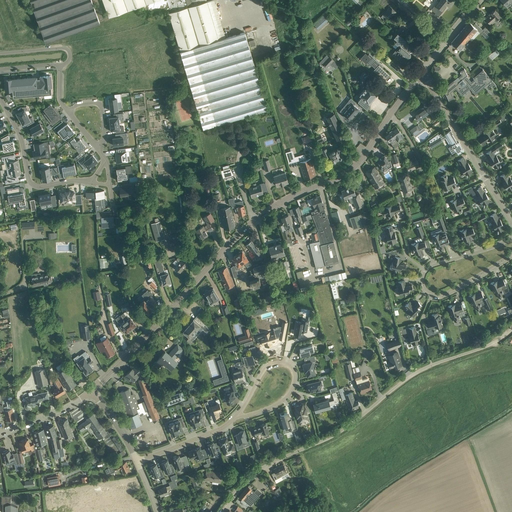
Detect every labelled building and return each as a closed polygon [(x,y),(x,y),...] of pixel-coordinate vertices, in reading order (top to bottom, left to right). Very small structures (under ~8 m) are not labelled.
[(99,22),(91,0),(30,0),(45,41),(99,22)] [(102,0),(109,17),(146,3),(149,10),(168,3),(171,12),(168,12),(203,128),(267,109),(244,32),(218,40),(207,1),(206,0),(102,0)] [(454,0),(439,0),(435,5),(442,10),(446,5),(449,7),(454,0)] [(382,15),(381,17),(383,19),(385,17),(387,19),(390,16),(392,18),(396,12),(390,6),(382,15)] [(502,19),(498,14),(494,10),(485,18),(489,24),(496,18),(499,22),(502,19)] [(317,29),(327,21),(323,16),(313,24),(317,29)] [(239,31),(249,29),(248,22),(238,24),(239,31)] [(461,31),(469,39),(477,30),(485,38),(487,35),(482,30),(475,23),(473,25),(469,22),(461,31)] [(459,51),(469,39),(461,31),(451,43),(459,51)] [(405,47),(410,51),(414,47),(397,34),(392,41),(399,46),(400,45),(404,49),(405,47)] [(271,42),(265,44),(267,51),(273,49),(271,42)] [(409,53),(410,51),(405,47),(404,49),(400,45),(399,46),(392,55),(399,60),(403,63),(410,55),(410,53),(409,53)] [(365,52),(360,58),(365,63),(369,59),(373,63),(371,65),(375,69),(376,68),(377,69),(374,71),(385,81),(389,76),(388,75),(389,73),(381,66),(382,65),(370,54),(369,56),(365,52)] [(326,55),(319,62),(319,64),(321,66),(322,64),(329,57),(326,55)] [(329,57),(322,64),(326,68),(330,64),(333,60),(330,56),(329,57)] [(444,91),(443,91),(445,93),(448,100),(453,98),(450,92),(456,88),(462,95),(470,87),(473,92),(485,81),(487,84),(489,82),(491,80),(483,70),(473,78),(474,79),(475,80),(471,83),(466,77),(467,76),(466,74),(464,69),(459,72),(461,75),(462,76),(459,79),(458,78),(445,89),(444,88),(446,90),(444,91)] [(12,79),(5,80),(6,91),(12,90),(13,97),(52,94),(51,87),(50,75),(43,76),(40,77),(40,79),(36,79),(36,77),(13,79),(12,79)] [(357,94),(354,97),(360,102),(363,105),(366,108),(367,107),(370,105),(369,103),(377,94),(373,90),(365,84),(362,88),(364,89),(359,95),(358,96),(357,94)] [(115,98),(109,99),(110,111),(118,110),(117,102),(121,101),(120,93),(114,94),(115,98)] [(346,106),(341,112),(346,117),(350,120),(359,110),(354,105),(356,103),(352,99),(351,98),(349,100),(349,101),(345,106),(346,106)] [(432,110),(432,111),(430,113),(434,120),(438,117),(432,108),(431,106),(431,107),(427,102),(423,104),(424,106),(416,111),(418,114),(415,116),(416,117),(414,119),(416,123),(419,121),(419,120),(432,110)] [(51,104),(44,109),(52,119),(49,121),(52,125),(58,121),(55,117),(59,113),(54,107),(54,108),(51,104)] [(21,111),(15,114),(17,118),(18,117),(19,119),(27,115),(25,111),(28,110),(26,106),(20,107),(19,108),(21,111)] [(115,117),(108,118),(108,122),(110,122),(110,124),(119,123),(118,119),(123,118),(123,113),(115,114),(115,117)] [(484,135),(478,139),(481,144),(487,140),(488,141),(493,138),(495,137),(494,136),(496,135),(499,133),(497,130),(494,131),(493,130),(498,127),(497,125),(501,122),(507,118),(504,113),(498,118),(499,119),(493,123),(495,126),(490,130),(490,129),(484,133),(485,133),(483,134),(484,135)] [(334,114),(327,118),(337,140),(344,137),(334,114)] [(27,115),(19,119),(21,121),(19,122),(21,125),(27,123),(28,125),(35,122),(32,117),(29,118),(27,115)] [(62,122),(54,128),(56,132),(57,131),(64,140),(74,132),(67,123),(65,125),(62,122)] [(420,131),(419,130),(421,129),(424,127),(421,122),(418,125),(416,126),(410,130),(413,135),(420,131)] [(44,131),(40,123),(30,128),(32,131),(30,132),(32,136),(40,132),(41,133),(44,131)] [(110,126),(109,127),(110,131),(117,130),(117,133),(124,132),(123,126),(119,127),(119,123),(110,124),(110,126)] [(395,138),(397,141),(404,137),(401,133),(396,127),(391,131),(396,137),(395,138)] [(399,144),(397,141),(395,138),(396,137),(391,131),(385,135),(388,139),(390,142),(394,147),(393,147),(394,148),(395,148),(399,144)] [(431,147),(442,140),(442,139),(445,137),(448,142),(451,146),(451,145),(453,148),(456,146),(455,144),(457,143),(456,140),(452,134),(451,131),(450,131),(445,134),(443,131),(439,134),(438,133),(434,136),(429,140),(430,142),(428,143),(431,147)] [(113,141),(112,141),(113,144),(114,145),(124,144),(123,140),(127,139),(126,133),(120,133),(120,137),(113,138),(113,141)] [(8,135),(1,139),(4,152),(15,149),(13,141),(10,142),(8,135)] [(86,147),(80,139),(77,141),(73,137),(67,142),(70,145),(72,143),(76,147),(75,148),(76,149),(77,149),(79,152),(86,147)] [(35,150),(32,151),(34,158),(46,156),(45,149),(49,149),(48,142),(34,144),(35,150)] [(492,152),(503,146),(501,142),(495,146),(496,147),(491,150),(486,153),(489,159),(488,160),(489,161),(492,167),(493,166),(495,168),(499,166),(500,165),(501,165),(500,164),(499,163),(500,162),(500,163),(503,161),(501,157),(498,159),(496,155),(495,156),(492,152)] [(118,152),(115,153),(117,163),(127,162),(127,161),(130,161),(129,156),(127,156),(126,151),(125,148),(118,149),(118,152)] [(341,153),(339,149),(339,148),(337,149),(328,153),(326,149),(322,151),(326,159),(329,157),(332,163),(333,163),(336,162),(336,160),(340,159),(341,159),(342,157),(341,156),(340,154),(341,153)] [(400,167),(399,162),(397,153),(390,155),(395,170),(396,170),(396,168),(400,167)] [(85,154),(78,160),(81,164),(84,162),(88,168),(90,167),(91,166),(97,161),(92,155),(88,158),(87,157),(85,154)] [(14,155),(1,157),(2,161),(3,161),(4,164),(6,164),(7,169),(19,167),(18,162),(18,160),(13,161),(13,159),(15,159),(14,155)] [(286,157),(289,165),(296,162),(294,155),(286,157)] [(392,166),(390,160),(388,162),(384,155),(380,157),(381,159),(381,160),(380,159),(379,160),(378,161),(380,166),(379,166),(382,171),(387,168),(387,169),(392,166)] [(460,172),(462,176),(464,174),(465,174),(466,175),(466,176),(472,172),(471,170),(472,170),(468,164),(467,163),(463,157),(457,160),(461,166),(460,167),(462,171),(460,172)] [(315,175),(314,171),(311,159),(300,163),(304,179),(315,175)] [(263,161),(265,171),(271,169),(268,160),(263,161)] [(408,172),(420,167),(417,160),(405,165),(408,172)] [(63,164),(57,165),(59,174),(63,173),(64,176),(65,175),(75,173),(76,173),(76,170),(74,164),(74,163),(74,164),(73,165),(64,167),(63,165),(63,164)] [(252,172),(261,169),(260,164),(250,167),(252,172)] [(125,167),(116,168),(118,181),(122,180),(122,179),(128,178),(128,177),(127,170),(131,170),(130,166),(131,165),(125,166),(125,167)] [(7,180),(5,180),(5,184),(19,182),(18,177),(16,177),(16,176),(20,175),(20,174),(20,172),(19,167),(7,169),(8,175),(6,176),(7,180)] [(58,174),(57,167),(50,168),(50,167),(40,168),(42,181),(52,179),(51,175),(58,174)] [(384,183),(377,171),(374,167),(365,172),(375,188),(384,183)] [(229,169),(222,171),(224,179),(232,177),(229,169)] [(273,176),(277,186),(288,183),(285,172),(273,176)] [(509,191),(511,189),(511,181),(511,182),(510,178),(509,179),(505,173),(504,174),(500,176),(503,182),(502,183),(503,184),(506,190),(507,189),(509,191)] [(456,183),(454,179),(453,177),(448,180),(446,174),(443,176),(443,175),(440,177),(441,179),(442,180),(440,181),(442,186),(444,190),(444,191),(449,189),(449,188),(448,188),(451,186),(456,183)] [(400,189),(402,189),(403,193),(413,190),(408,175),(399,178),(399,179),(397,179),(400,189)] [(263,193),(268,191),(265,182),(259,183),(260,184),(256,185),(255,183),(252,184),(253,186),(249,188),(252,197),(263,193)] [(471,187),(468,190),(469,191),(468,191),(470,194),(471,193),(472,194),(473,197),(474,199),(477,197),(479,201),(477,202),(479,205),(482,204),(482,203),(483,204),(483,205),(484,205),(485,204),(489,202),(488,200),(489,199),(486,194),(485,194),(484,192),(484,193),(480,187),(478,188),(476,185),(472,188),(471,188),(471,187)] [(345,199),(349,198),(356,195),(352,186),(341,190),(345,199)] [(19,187),(6,189),(9,202),(19,200),(19,203),(20,206),(20,208),(26,207),(25,205),(26,205),(25,199),(25,198),(24,193),(23,193),(20,193),(19,187)] [(132,187),(120,188),(121,197),(132,195),(132,187)] [(95,191),(85,192),(85,199),(94,198),(98,197),(99,206),(95,206),(95,212),(105,208),(104,190),(95,191)] [(65,193),(60,193),(61,201),(65,201),(65,202),(71,201),(71,200),(75,200),(75,204),(82,204),(81,194),(74,195),(74,192),(69,192),(65,192),(65,193)] [(39,196),(39,197),(39,199),(40,202),(40,203),(40,204),(41,206),(52,203),(52,206),(56,205),(56,206),(55,195),(55,196),(53,196),(51,197),(50,195),(50,193),(45,194),(39,196)] [(356,195),(349,198),(351,203),(353,202),(356,208),(364,205),(363,205),(364,203),(363,201),(362,201),(359,194),(356,195)] [(314,242),(310,244),(316,268),(325,265),(332,264),(332,261),(338,259),(333,240),(334,240),(330,223),(324,208),(320,195),(311,199),(317,214),(312,216),(314,221),(317,228),(318,231),(317,231),(319,241),(314,242)] [(460,206),(465,204),(462,198),(457,200),(457,199),(454,200),(454,199),(449,201),(453,211),(455,210),(456,212),(457,214),(459,213),(459,212),(462,211),(460,206)] [(244,209),(243,205),(242,201),(234,203),(233,199),(229,200),(230,204),(232,206),(234,205),(235,206),(234,206),(235,211),(238,211),(239,215),(245,214),(245,213),(245,212),(245,210),(244,209)] [(394,212),(401,210),(399,204),(392,206),(392,205),(387,206),(386,206),(384,207),(384,208),(382,209),(384,214),(383,214),(384,215),(385,215),(384,215),(386,215),(387,219),(391,217),(390,215),(393,214),(392,214),(394,213),(394,212)] [(234,227),(233,222),(230,207),(220,209),(224,229),(234,227)] [(301,214),(300,211),(298,207),(293,209),(290,210),(291,215),(293,214),(296,222),(301,221),(299,215),(301,214)] [(337,211),(331,212),(334,223),(340,221),(337,211)] [(112,212),(100,212),(100,216),(101,216),(102,225),(102,226),(106,225),(106,226),(109,225),(113,225),(113,223),(113,217),(111,217),(111,216),(112,216),(112,212)] [(353,229),(370,224),(366,212),(349,217),(353,229)] [(211,213),(209,214),(203,218),(207,225),(215,220),(211,213)] [(493,226),(491,228),(493,231),(496,230),(495,230),(496,229),(497,231),(497,232),(503,228),(502,226),(503,226),(500,220),(499,219),(498,219),(495,213),(491,215),(489,216),(493,222),(491,223),(493,226)] [(290,222),(290,220),(288,215),(281,217),(282,218),(281,218),(282,222),(282,223),(283,223),(284,225),(286,231),(283,232),(287,243),(292,241),(291,237),(289,238),(287,231),(292,229),(290,222)] [(446,229),(444,223),(441,217),(437,218),(442,231),(446,229)] [(419,221),(413,224),(419,238),(421,237),(425,236),(419,221)] [(159,222),(151,224),(156,242),(164,240),(159,222)] [(212,230),(210,225),(209,224),(204,227),(203,226),(200,228),(199,225),(194,228),(195,231),(194,232),(196,235),(198,234),(200,238),(204,236),(205,238),(208,235),(207,233),(212,230)] [(390,244),(391,244),(396,242),(395,240),(396,240),(395,234),(394,234),(394,232),(393,232),(391,225),(387,227),(385,227),(387,234),(386,234),(387,238),(384,239),(385,243),(388,242),(389,242),(389,243),(389,244),(390,244)] [(295,228),(299,236),(304,234),(300,226),(295,228)] [(475,234),(473,229),(472,228),(467,230),(467,229),(464,230),(464,229),(459,231),(461,236),(463,241),(465,240),(466,244),(472,242),(470,237),(469,236),(475,234)] [(440,231),(431,235),(432,235),(434,241),(436,245),(438,245),(438,246),(440,251),(444,249),(442,247),(444,246),(444,244),(445,244),(449,242),(447,238),(445,232),(441,234),(440,231)] [(176,238),(169,239),(171,252),(179,251),(176,238)] [(415,242),(411,244),(415,254),(417,254),(418,257),(423,255),(422,251),(421,249),(426,247),(425,243),(424,241),(423,241),(422,240),(415,242)] [(246,245),(256,257),(261,253),(251,241),(246,245)] [(284,254),(283,248),(281,243),(269,247),(272,258),(284,254)] [(235,266),(238,270),(240,268),(238,266),(244,262),(247,267),(251,264),(242,251),(232,258),(237,264),(235,266)] [(399,263),(401,257),(394,256),(393,261),(392,261),(391,264),(390,269),(400,271),(401,269),(404,270),(405,264),(401,263),(399,263)] [(178,257),(175,260),(173,263),(176,266),(175,268),(180,272),(188,263),(183,259),(182,260),(178,257)] [(100,268),(107,267),(108,267),(108,258),(99,258),(100,268)] [(171,282),(168,273),(165,274),(160,258),(154,260),(159,278),(159,277),(161,277),(163,284),(164,284),(164,285),(168,284),(167,283),(171,282)] [(265,277),(268,276),(265,264),(264,263),(261,264),(261,265),(253,267),(253,269),(250,270),(251,275),(248,276),(252,289),(261,286),(260,283),(266,281),(265,277)] [(234,285),(228,272),(226,267),(218,271),(220,276),(226,289),(234,285)] [(330,282),(347,278),(345,272),(328,276),(330,282)] [(32,277),(31,277),(33,286),(38,285),(44,284),(44,285),(48,285),(48,283),(49,283),(51,283),(51,281),(50,274),(50,273),(47,274),(37,276),(36,274),(32,275),(32,277)] [(157,286),(154,282),(155,281),(151,276),(148,279),(151,282),(150,283),(154,288),(157,286)] [(341,279),(329,282),(333,298),(338,297),(336,287),(336,286),(342,284),(341,279)] [(490,283),(492,288),(494,293),(496,292),(497,293),(496,294),(499,298),(502,297),(501,294),(503,293),(503,294),(509,291),(506,285),(505,285),(503,279),(498,282),(497,281),(495,282),(494,281),(490,283)] [(399,295),(405,294),(410,293),(409,291),(413,290),(411,284),(407,285),(407,286),(405,286),(404,280),(398,282),(399,287),(398,287),(399,290),(398,291),(399,295)] [(219,299),(215,292),(213,288),(204,293),(207,297),(210,304),(219,299)] [(142,294),(143,296),(146,299),(140,303),(148,313),(152,309),(152,308),(157,304),(154,301),(154,300),(151,296),(152,294),(152,293),(150,290),(148,292),(147,290),(142,294)] [(266,297),(263,298),(264,303),(276,300),(273,290),(265,292),(266,297)] [(492,308),(487,298),(484,299),(483,296),(481,292),(476,294),(476,293),(473,294),(472,294),(468,296),(470,300),(472,305),(474,304),(475,306),(477,311),(480,309),(479,306),(481,305),(485,304),(488,310),(492,308)] [(410,313),(409,314),(413,317),(420,310),(419,308),(422,306),(418,301),(414,305),(413,306),(409,302),(405,306),(408,310),(408,311),(410,313)] [(463,310),(462,308),(461,304),(455,305),(452,306),(452,305),(447,306),(451,316),(452,315),(453,317),(455,322),(458,321),(457,318),(459,317),(458,312),(463,310)] [(121,315),(131,328),(136,325),(130,318),(125,312),(125,311),(123,313),(121,315)] [(438,317),(437,313),(431,315),(432,319),(433,319),(433,320),(427,322),(428,324),(425,325),(428,336),(435,333),(433,327),(437,326),(438,327),(442,326),(440,316),(438,317)] [(131,328),(121,315),(120,315),(115,319),(118,322),(117,323),(119,326),(118,326),(124,333),(126,332),(131,328)] [(210,328),(200,320),(197,316),(183,332),(187,335),(189,337),(186,340),(190,343),(194,338),(192,335),(200,326),(206,332),(210,328)] [(296,321),(294,334),(302,336),(303,331),(304,331),(304,330),(306,331),(306,332),(307,332),(309,321),(302,319),(301,322),(296,321)] [(277,341),(276,338),(279,337),(279,340),(284,340),(287,322),(282,321),(281,326),(279,325),(278,332),(274,333),(274,332),(273,332),(273,333),(271,334),(270,331),(256,336),(259,345),(262,344),(263,345),(264,345),(265,347),(273,344),(272,342),(273,342),(272,341),(274,341),(275,341),(277,341)] [(115,334),(112,326),(111,322),(106,324),(110,336),(115,334)] [(84,340),(90,339),(90,338),(90,334),(88,325),(81,326),(83,335),(83,340),(84,340)] [(403,327),(398,328),(400,337),(404,336),(406,336),(409,335),(410,339),(407,340),(408,344),(411,343),(412,343),(412,344),(412,345),(419,343),(418,341),(419,341),(418,335),(417,335),(417,333),(416,333),(415,326),(408,328),(404,329),(403,329),(403,327)] [(240,343),(252,339),(250,334),(248,328),(244,330),(245,335),(238,338),(240,343)] [(115,353),(113,349),(107,337),(96,343),(98,348),(101,352),(103,351),(107,357),(115,353)] [(182,349),(181,348),(177,344),(174,348),(175,349),(168,357),(164,353),(154,364),(159,368),(164,362),(168,366),(171,369),(177,362),(174,359),(182,349)] [(308,353),(310,352),(313,351),(312,347),(313,347),(312,345),(299,348),(300,352),(299,352),(300,357),(309,354),(308,353)] [(254,359),(254,357),(258,355),(255,346),(252,347),(248,348),(249,354),(244,355),(242,356),(244,362),(247,361),(248,365),(255,363),(254,359)] [(89,357),(85,351),(79,356),(81,359),(77,362),(86,374),(88,372),(89,373),(93,370),(92,370),(93,369),(92,367),(93,366),(91,363),(93,361),(90,357),(89,357)] [(401,364),(397,353),(390,356),(392,362),(389,363),(389,364),(388,365),(386,361),(384,362),(387,371),(390,370),(390,369),(391,369),(391,370),(396,368),(400,367),(399,365),(401,364)] [(307,376),(315,374),(314,369),(315,369),(314,364),(312,364),(312,362),(315,361),(314,356),(304,358),(305,363),(303,364),(305,372),(306,371),(307,376)] [(215,385),(229,380),(222,359),(217,360),(223,377),(213,380),(215,385)] [(235,371),(232,372),(235,382),(241,380),(241,382),(245,381),(242,372),(244,372),(243,369),(244,369),(242,361),(240,361),(238,362),(241,369),(237,370),(235,371)] [(350,363),(345,364),(349,380),(354,379),(350,363)] [(76,384),(74,380),(65,366),(56,372),(67,390),(76,384)] [(143,394),(146,404),(149,411),(150,410),(153,419),(159,417),(159,415),(157,412),(141,370),(140,370),(136,366),(133,369),(132,369),(127,374),(124,377),(128,380),(130,378),(133,380),(139,375),(140,374),(141,379),(139,380),(144,394),(143,394)] [(45,369),(36,371),(39,386),(48,384),(45,369)] [(362,379),(361,377),(362,377),(360,372),(354,373),(357,384),(358,384),(361,393),(371,389),(369,380),(368,380),(368,378),(367,378),(362,379)] [(307,384),(308,387),(307,388),(308,391),(309,391),(309,392),(316,390),(317,391),(321,390),(319,385),(322,384),(321,380),(324,380),(323,376),(315,378),(316,381),(307,384)] [(58,378),(54,381),(52,377),(48,379),(49,384),(52,383),(52,382),(54,382),(58,388),(53,391),(54,392),(54,393),(54,395),(56,395),(57,396),(60,394),(62,394),(63,394),(63,392),(65,391),(58,378)] [(237,392),(235,384),(230,385),(232,389),(230,390),(230,391),(225,392),(226,395),(225,396),(228,404),(234,402),(233,400),(235,399),(236,398),(235,393),(237,392)] [(139,408),(134,393),(131,394),(129,388),(121,391),(121,392),(118,393),(126,416),(138,412),(137,409),(139,408)] [(47,392),(37,394),(38,401),(39,401),(49,398),(47,394),(47,392)] [(167,406),(185,400),(182,392),(164,398),(167,406)] [(345,399),(348,405),(350,409),(359,405),(358,401),(355,402),(351,392),(341,396),(343,400),(345,399)] [(39,402),(39,401),(38,401),(37,394),(37,395),(26,397),(26,399),(27,403),(26,404),(25,405),(25,407),(25,408),(27,409),(28,409),(29,408),(30,407),(30,406),(38,404),(38,405),(39,405),(40,405),(40,404),(40,403),(40,402),(39,402)] [(328,399),(314,403),(313,403),(314,408),(315,412),(319,411),(330,408),(330,406),(339,403),(337,396),(333,397),(334,400),(329,401),(328,399)] [(7,406),(3,407),(4,410),(4,411),(6,416),(7,421),(14,418),(13,413),(12,408),(16,407),(14,399),(6,401),(7,406)] [(212,417),(219,415),(218,411),(221,410),(219,403),(220,403),(219,399),(215,400),(217,404),(209,406),(207,402),(204,403),(206,409),(209,408),(210,411),(211,412),(210,412),(211,413),(212,417)] [(304,408),(302,404),(295,406),(296,411),(295,411),(297,417),(298,417),(299,421),(308,418),(306,411),(309,410),(308,407),(305,408),(304,408)] [(194,411),(199,424),(204,422),(202,416),(205,415),(202,408),(194,411)] [(199,424),(194,411),(186,414),(188,421),(191,420),(193,426),(196,425),(196,426),(199,425),(199,424)] [(126,417),(128,420),(130,428),(142,423),(138,412),(126,417)] [(290,431),(297,429),(294,420),(292,420),(291,419),(289,419),(287,412),(280,415),(285,430),(290,428),(290,431)] [(99,439),(102,437),(106,434),(102,430),(103,429),(93,414),(89,417),(90,419),(78,426),(82,431),(90,425),(97,434),(96,434),(99,439)] [(181,417),(173,420),(178,433),(182,432),(183,431),(183,430),(182,427),(185,426),(181,417)] [(74,436),(69,424),(67,419),(58,423),(65,439),(74,436)] [(178,433),(173,420),(165,423),(167,429),(170,428),(172,435),(175,434),(175,435),(178,434),(178,433)] [(268,432),(267,427),(265,423),(260,425),(261,427),(257,428),(257,427),(253,429),(255,435),(263,432),(263,433),(264,437),(269,435),(268,432)] [(59,458),(59,456),(58,453),(55,436),(57,436),(53,425),(46,428),(49,438),(51,438),(55,459),(59,458)] [(46,443),(44,434),(43,430),(34,432),(37,446),(46,443)] [(243,431),(243,430),(239,432),(239,433),(236,434),(239,443),(236,444),(237,449),(243,448),(242,443),(247,442),(245,436),(246,435),(244,431),(243,431)] [(149,443),(145,433),(133,436),(136,447),(149,443)] [(108,448),(115,447),(113,437),(105,439),(108,448)] [(226,437),(219,440),(221,445),(222,445),(225,453),(235,450),(231,441),(228,442),(226,437)] [(36,452),(35,449),(33,444),(30,445),(28,439),(19,442),(22,451),(29,449),(30,451),(31,454),(36,452)] [(208,444),(207,444),(212,457),(221,454),(219,447),(215,448),(213,442),(210,443),(210,442),(207,443),(208,444)] [(193,450),(188,452),(190,459),(195,457),(196,458),(201,456),(201,459),(207,457),(204,449),(201,450),(200,447),(196,449),(193,450)] [(13,453),(11,454),(9,451),(8,451),(7,451),(6,450),(3,451),(3,452),(6,460),(5,461),(6,465),(14,463),(16,470),(21,470),(18,455),(17,453),(13,454),(13,453)] [(176,456),(173,457),(174,458),(173,458),(178,471),(187,468),(185,465),(189,464),(186,457),(183,458),(184,461),(181,462),(180,460),(179,456),(176,457),(176,456)] [(162,462),(166,472),(168,471),(169,474),(175,472),(173,465),(170,466),(167,460),(165,461),(165,460),(162,461),(162,462)] [(123,473),(125,472),(130,470),(126,462),(119,465),(114,467),(112,462),(106,464),(111,474),(115,472),(115,471),(121,469),(123,473)] [(153,473),(155,479),(164,476),(161,470),(158,471),(156,464),(154,465),(153,464),(150,465),(151,466),(150,466),(152,469),(150,470),(152,473),(153,473)] [(275,472),(271,474),(274,478),(274,480),(281,476),(283,480),(289,476),(287,473),(286,470),(286,469),(283,464),(277,468),(277,467),(274,469),(275,472)] [(202,470),(189,475),(194,487),(201,485),(200,483),(201,483),(201,481),(203,480),(202,477),(201,478),(199,472),(203,471),(202,470)] [(221,473),(216,473),(205,472),(205,480),(220,482),(221,473)] [(58,475),(47,478),(49,486),(60,484),(58,475)] [(167,490),(170,489),(177,486),(175,480),(168,482),(169,486),(166,487),(158,489),(161,496),(168,493),(167,490)] [(252,490),(248,486),(239,497),(243,500),(243,499),(246,501),(245,502),(250,506),(259,496),(262,492),(257,488),(254,491),(252,490)] [(276,489),(273,491),(276,495),(279,499),(282,497),(276,489)] [(17,511),(17,507),(11,504),(11,496),(2,496),(2,504),(2,511),(17,511)]
